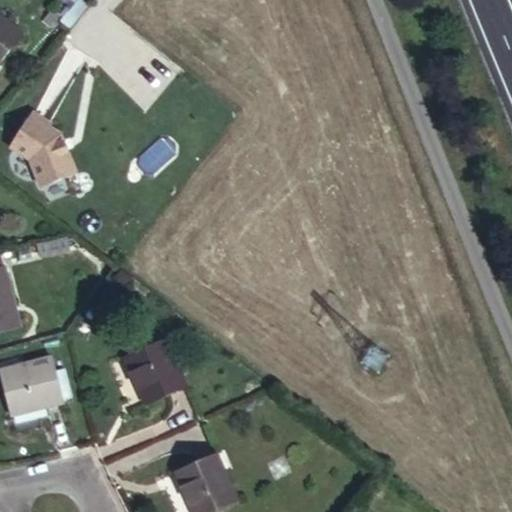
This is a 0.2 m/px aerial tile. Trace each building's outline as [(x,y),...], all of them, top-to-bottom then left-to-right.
[(35,24),(0,0),(0,50),(11,58),(35,24)] [(52,127),(35,116),(13,148),(32,161),(42,189),(76,176),(62,138),(50,130),(52,127)] [(0,334),(19,329),(2,271),(0,271),(0,334)] [(183,382),(160,333),(122,350),(144,399),(183,382)] [(41,362),(0,374),(0,412),(3,421),(54,405),(41,362)] [(199,511),(230,499),(210,451),(169,469),(187,511),(199,511)]
